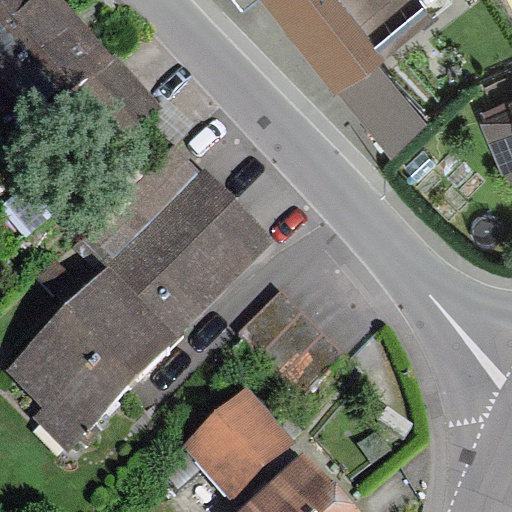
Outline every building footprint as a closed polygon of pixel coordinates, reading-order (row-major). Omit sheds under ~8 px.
[(113,60),(60,0),(0,0),(0,90),(35,130),(73,98),(118,150),(163,111),(116,58),(113,60)] [(374,53),(435,6),(430,0),(267,0),(335,84),(374,53)] [(431,124),(374,53),(335,84),(392,155),(431,124)] [(511,103),(511,104),(482,116),(510,184),(511,183),(511,95),(509,97),(511,103)] [(177,346),(278,247),(205,173),(202,177),(176,150),(79,245),(112,278),(10,377),(46,413),(37,422),(71,456),(81,446),(88,453),(105,437),(99,430),(180,350),(177,346)] [(304,401),(347,359),(282,294),(240,336),(304,401)] [(184,452),(231,506),(296,450),(248,396),(184,452)] [(269,511),(347,511),(310,473),(269,511)]
